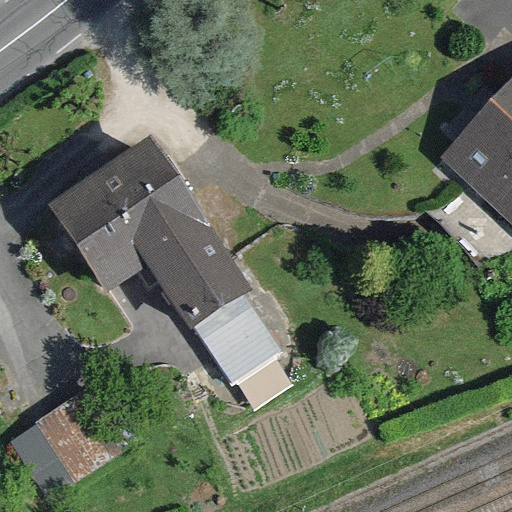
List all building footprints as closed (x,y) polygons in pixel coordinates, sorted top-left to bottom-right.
[(511,92),(459,149),(511,200),(511,92)] [(153,259),(197,229),(144,152),(58,212),(111,287),(153,259)] [(242,294),(197,229),(153,259),(198,324),(242,294)] [(39,426),(73,480),(126,446),(91,392),(39,426)] [(49,496),(73,480),(39,426),(15,442),(49,496)]
